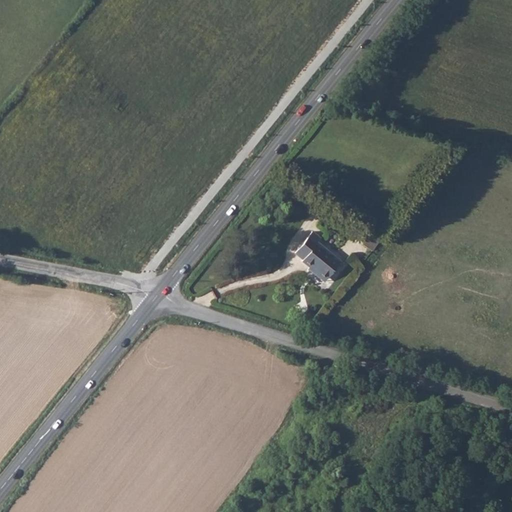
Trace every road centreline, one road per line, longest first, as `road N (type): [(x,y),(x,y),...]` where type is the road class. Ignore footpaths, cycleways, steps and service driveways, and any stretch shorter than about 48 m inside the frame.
road 1 (secondary): [(155,296),(396,0)]
road 2 (unclassified): [(511,409),(155,296)]
road 3 (secondary): [(0,489),(155,296)]
road 4 (unclassified): [(155,296),(0,259)]
